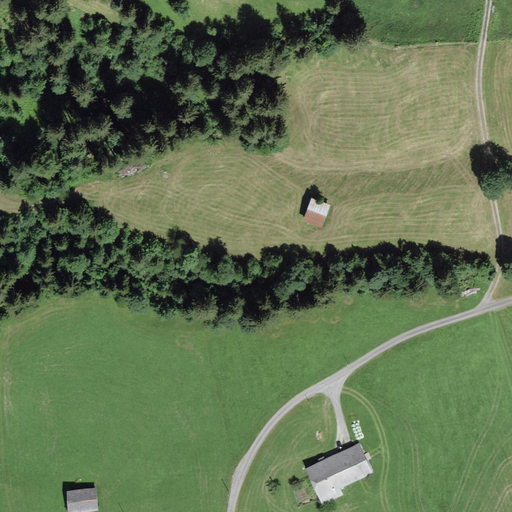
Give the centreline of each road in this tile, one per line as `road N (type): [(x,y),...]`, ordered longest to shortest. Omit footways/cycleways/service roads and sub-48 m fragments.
road 1 (residential): [(230,511),(258,440),(296,399),(412,332),(511,299)]
road 2 (track): [(477,310),(500,260),(479,98),(483,45)]
